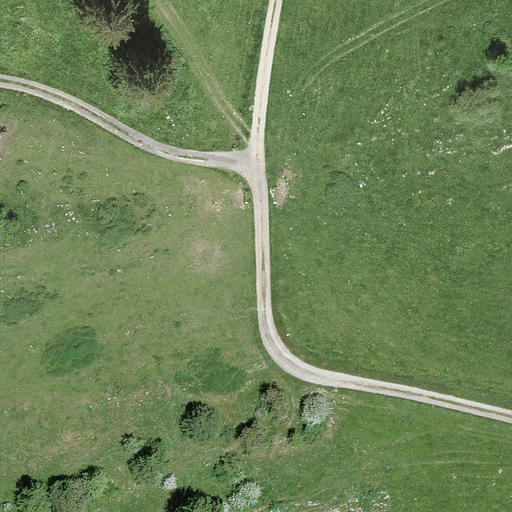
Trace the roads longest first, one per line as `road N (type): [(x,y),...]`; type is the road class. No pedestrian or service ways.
road 1 (track): [(511,414),(358,386),(298,363),(270,331),(255,157),(277,0)]
road 2 (track): [(0,79),(38,81),(166,152),(215,162),(255,157)]
